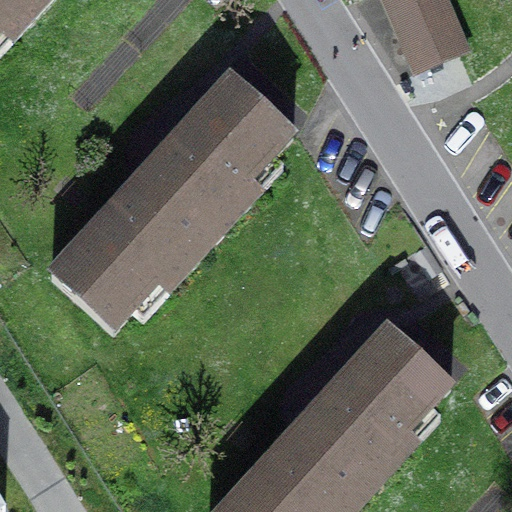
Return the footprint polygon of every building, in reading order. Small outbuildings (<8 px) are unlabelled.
[(0,0),(0,63),(57,0),(0,0)] [(450,0),(440,0),(404,16),(430,78),(475,60),(450,0)] [(115,358),(287,160),(219,102),(48,300),(115,358)] [(429,265),(403,283),(424,311),(449,293),(429,265)] [(355,511),(448,419),(379,351),(217,511),(355,511)]
